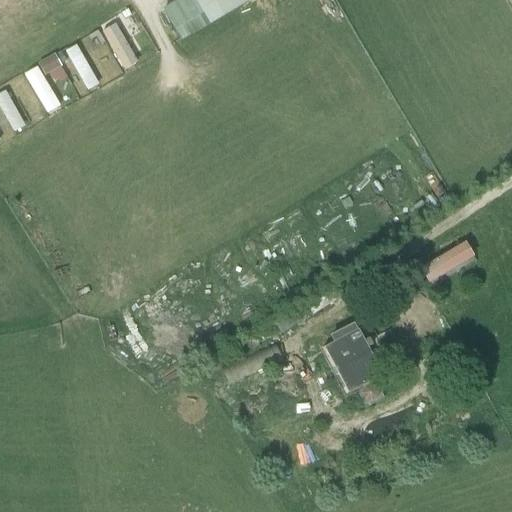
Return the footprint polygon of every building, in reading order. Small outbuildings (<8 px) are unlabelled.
[(177,0),(162,9),(181,41),(209,24),(250,0),(177,0)] [(114,30),(105,36),(122,65),(132,59),(114,30)] [(76,47),(65,53),(87,91),(97,86),(76,47)] [(59,66),(66,62),(61,52),(54,56),(59,66)] [(54,56),(41,64),(47,75),(60,68),(59,66),(54,56)] [(38,73),(27,79),(47,113),(58,107),(38,73)] [(5,93),(0,95),(0,109),(14,133),(24,128),(5,93)] [(465,244),(420,271),(428,285),(473,258),(465,244)] [(371,264),(352,277),(359,287),(378,275),(371,264)] [(348,283),(307,308),(312,316),(353,290),(348,283)] [(332,346),(322,351),(346,397),(380,380),(356,333),(355,334),(352,327),(328,340),(332,346)] [(279,344),(221,369),(228,386),(287,361),(279,344)] [(365,389),(363,396),(366,402),(372,404),(378,401),(380,394),(377,388),(371,386),(365,389)]
